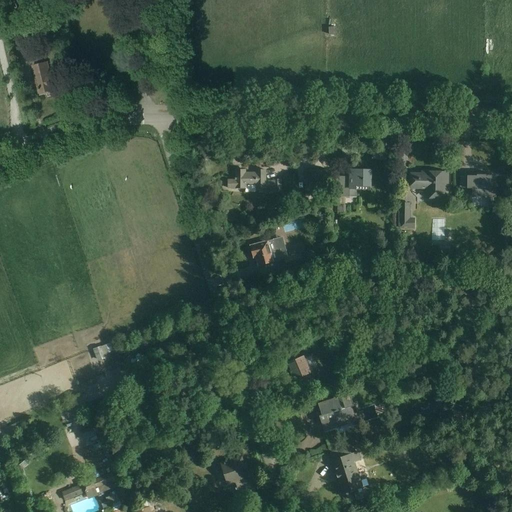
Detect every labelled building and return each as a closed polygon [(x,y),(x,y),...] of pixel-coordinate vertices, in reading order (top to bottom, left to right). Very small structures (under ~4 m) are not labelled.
[(336,33),(335,25),(328,25),(328,33),(336,33)] [(193,54),(180,53),(179,65),(192,66),(193,54)] [(42,96),(62,90),(56,71),(48,74),(45,61),(34,64),(42,96)] [(237,193),(281,193),(282,168),(237,168),(237,193)] [(376,187),(376,169),(352,168),(352,176),(338,175),(338,186),(348,186),(347,198),(361,198),(361,186),(376,187)] [(430,199),(448,199),(448,170),(414,170),(414,189),(429,189),(430,199)] [(483,196),(500,197),(500,183),(494,183),(494,174),(485,174),(485,179),(472,178),(472,189),(483,189),(483,196)] [(409,201),(399,202),(400,228),(414,228),(414,221),(409,221),(409,201)] [(431,220),(431,241),(443,241),(443,220),(431,220)] [(265,268),(279,263),(270,238),(252,244),(256,258),(262,256),(265,268)] [(108,352),(113,350),(110,341),(93,348),(99,363),(111,359),(108,352)] [(299,386),(319,379),(310,355),(290,362),(299,386)] [(329,429),(351,422),(342,396),(320,404),(329,429)] [(333,460),(344,496),(369,488),(357,453),(333,460)] [(246,490),(255,487),(244,456),(221,464),(229,485),(242,480),(246,490)] [(88,494),(119,481),(112,466),(82,479),(88,494)] [(107,506),(110,504),(112,511),(120,508),(115,493),(104,497),(107,506)]
